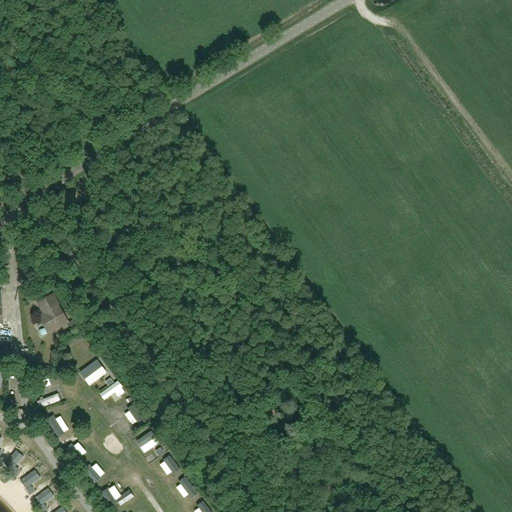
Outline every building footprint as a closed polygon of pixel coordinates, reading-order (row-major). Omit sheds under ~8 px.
[(49,332),(66,322),(52,296),(42,302),(48,313),(41,317),(49,332)] [(71,345),(75,354),(92,347),(87,338),(71,345)] [(120,380),(102,393),(107,400),(125,387),(120,380)] [(60,392),(39,398),(42,407),(62,400),(60,392)] [(139,406),(120,417),(124,425),(144,414),(139,406)] [(158,434),(153,427),(136,440),(141,446),(158,434)] [(6,434),(0,452),(0,453),(8,456),(14,437),(6,434)] [(168,447),(152,458),(157,466),(173,455),(168,447)] [(16,451),(4,465),(10,469),(11,468),(13,469),(23,457),(16,451)] [(18,463),(24,469),(32,461),(26,455),(18,463)] [(34,470),(20,481),(25,487),(26,485),(28,487),(40,477),(34,470)] [(48,488),(34,499),(38,505),(40,504),(41,505),(54,496),(48,488)] [(113,504),(118,510),(136,497),(131,491),(113,504)]
